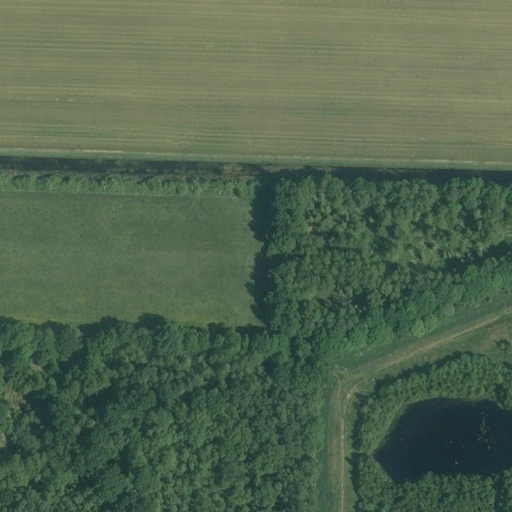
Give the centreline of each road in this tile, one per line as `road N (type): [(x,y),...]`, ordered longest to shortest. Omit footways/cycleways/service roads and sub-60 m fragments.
road 1 (track): [(360,372),(511,313)]
road 2 (track): [(343,511),(346,391),(360,372)]
